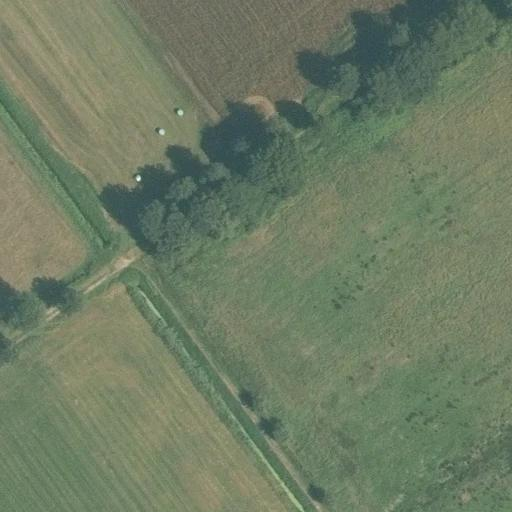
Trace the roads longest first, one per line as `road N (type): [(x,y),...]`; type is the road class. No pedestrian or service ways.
road 1 (track): [(481,0),(136,255)]
road 2 (track): [(320,511),(136,255)]
road 3 (track): [(136,255),(0,352)]
